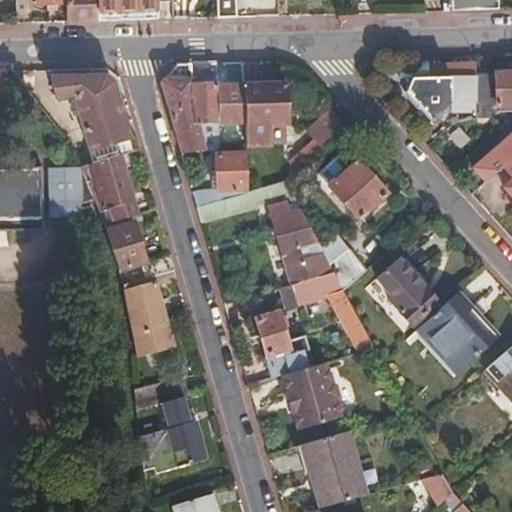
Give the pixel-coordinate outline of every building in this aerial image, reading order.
[(98,22),(97,0),(32,0),(33,6),(67,5),(68,22),(98,22)] [(97,0),(98,22),(158,20),(157,0),(97,0)] [(218,0),(219,18),(237,18),(236,0),(218,0)] [(450,0),(451,12),(499,11),(499,0),(450,0)] [(218,125),(217,87),(216,64),(173,64),(161,81),(183,153),(218,151),(218,146),(218,125)] [(511,158),(511,74),(494,75),(494,80),(412,80),(407,94),(432,123),(443,114),(446,118),(455,111),(455,115),(477,115),(477,110),(499,109),(499,114),(511,114),(511,132),(472,170),(484,184),(499,171),(511,158)] [(73,97),(94,164),(133,152),(113,84),(100,76),(51,76),(58,100),(73,97)] [(284,86),(243,87),(244,125),(244,127),(256,127),(257,132),(269,131),(269,127),(286,126),(284,86)] [(243,87),(217,87),(218,125),(244,125),(243,87)] [(306,133),(315,143),(321,150),(343,130),(327,114),(306,133)] [(457,127),(449,135),(460,148),(469,140),(457,127)] [(291,165),(298,172),(321,150),(315,143),(291,165)] [(315,175),(356,220),(384,194),(381,191),(383,190),(384,185),(378,179),(374,180),(373,181),(366,175),(368,174),(369,169),(364,162),(359,164),(358,165),(355,162),(350,167),(337,154),(315,175)] [(213,194),(245,192),(245,157),(213,158),(213,194)] [(511,158),(499,171),(510,182),(501,191),(511,201),(511,209),(510,211),(511,212),(511,158)] [(0,217),(43,217),(41,167),(0,167),(0,217)] [(46,218),(72,219),(74,168),(47,167),(46,218)] [(91,171),(107,225),(125,220),(127,220),(123,206),(117,186),(112,187),(105,167),(91,171)] [(252,194),(255,206),(288,196),(283,185),(252,194)] [(195,194),(199,210),(216,205),(213,194),(211,189),(195,194)] [(213,194),(216,205),(245,196),(245,192),(213,194)] [(245,196),(216,205),(199,210),(203,223),(226,216),(227,218),(256,210),(255,206),(252,194),(245,196)] [(134,203),(123,206),(127,220),(135,217),(138,216),(134,203)] [(321,254),(298,212),(285,216),(282,208),(268,213),(271,220),(268,222),(286,288),(332,275),(329,268),(321,254)] [(128,226),(137,224),(135,217),(127,220),(125,220),(128,226)] [(105,225),(121,272),(140,267),(141,271),(146,270),(149,279),(177,271),(176,267),(173,258),(150,264),(137,224),(128,226),(125,220),(107,225),(105,225)] [(339,241),(321,254),(329,268),(347,252),(339,241)] [(329,268),(332,275),(342,293),(365,273),(347,252),(329,268)] [(437,302),(398,260),(376,279),(390,294),(386,298),(412,326),(437,302)] [(134,329),(135,355),(171,345),(157,288),(180,281),(177,271),(149,279),(125,286),(134,329)] [(342,293),(332,275),(286,288),(282,290),(284,300),(288,299),(291,309),(299,306),(327,298),(359,353),(373,349),(370,343),(342,293)] [(455,294),(419,328),(460,372),(490,343),(464,315),(469,309),(455,294)] [(464,315),(490,343),(495,338),(469,309),(464,315)] [(273,378),(280,376),(313,367),(305,338),(294,341),(296,349),(290,350),(288,342),(279,314),(257,320),(273,378)] [(308,337),(305,338),(313,367),(316,366),(308,337)] [(294,341),(288,342),(290,350),(296,349),(294,341)] [(511,344),(481,373),(511,406),(511,344)] [(313,367),(280,376),(296,432),(338,420),(341,409),(334,386),(328,382),(325,370),(324,363),(316,366),(313,367)] [(186,378),(136,391),(137,410),(191,396),(186,378)] [(402,416),(360,429),(373,473),(414,460),(402,416)] [(182,425),(142,436),(144,457),(188,445),(182,425)] [(365,496),(347,433),(304,445),(312,472),(308,472),(319,509),(365,496)] [(194,464),(188,445),(144,457),(147,471),(158,468),(160,473),(194,464)] [(421,467),(424,478),(436,475),(433,464),(421,467)] [(424,478),(411,483),(415,492),(427,487),(437,506),(440,502),(452,492),(441,473),(436,475),(424,478)] [(471,511),(452,492),(440,502),(449,511),(471,511)] [(218,511),(213,496),(176,507),(177,511),(218,511)]
